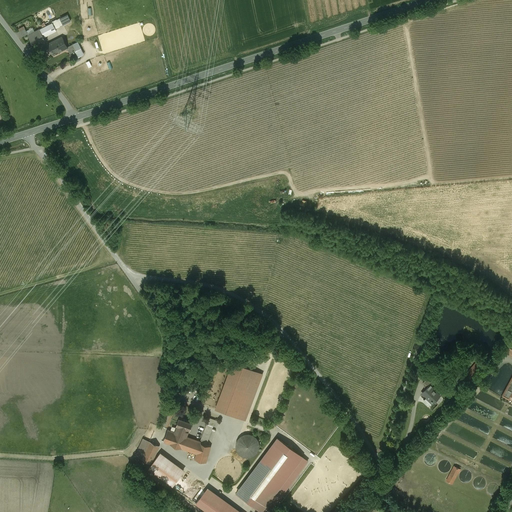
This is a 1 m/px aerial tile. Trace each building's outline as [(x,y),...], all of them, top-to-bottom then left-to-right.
[(60,18),(52,22),(52,23),(55,28),(63,24),(60,18)] [(52,23),(39,30),(43,37),(56,30),(55,28),(52,23)] [(39,30),(28,35),(34,46),(44,41),(43,37),(39,30)] [(62,37),(47,44),(53,55),(67,47),(62,37)] [(72,44),(67,47),(70,53),(75,50),(72,44)] [(481,357),(465,375),(470,379),(486,360),(481,357)] [(262,374),(232,363),(216,408),(245,419),(262,374)] [(511,377),(503,395),(508,398),(510,395),(511,391),(511,377)] [(427,378),(423,382),(427,387),(429,385),(432,382),(427,378)] [(429,385),(427,387),(425,389),(426,390),(423,394),(426,397),(427,396),(431,400),(432,401),(433,402),(440,395),(429,385)] [(206,424),(213,426),(215,419),(208,417),(206,424)] [(192,422),(179,418),(176,425),(177,425),(174,431),(186,436),(187,436),(189,430),(192,422)] [(213,426),(206,424),(200,441),(200,443),(206,445),(213,426)] [(200,443),(200,441),(187,436),(186,436),(174,431),(168,429),(163,441),(196,453),(195,459),(206,462),(211,446),(206,445),(200,443)] [(252,436),(248,435),(245,435),(241,437),(239,440),(237,443),(237,447),(238,450),(240,453),(243,456),(246,457),(250,456),(254,455),(256,452),(258,449),(258,445),(257,441),(255,438),(252,436)] [(159,446),(143,438),(135,456),(151,463),(159,446)] [(277,438),(237,493),(262,511),(269,511),(307,460),(277,438)] [(181,475),(157,456),(148,468),(173,486),(179,477),(181,475)] [(459,469),(454,466),(446,480),(452,483),(459,469)] [(198,490),(179,477),(172,487),(192,500),(199,490),(198,490)] [(192,500),(196,503),(204,492),(200,488),(198,490),(199,490),(192,500)] [(231,511),(204,492),(196,503),(207,511),(231,511)]
